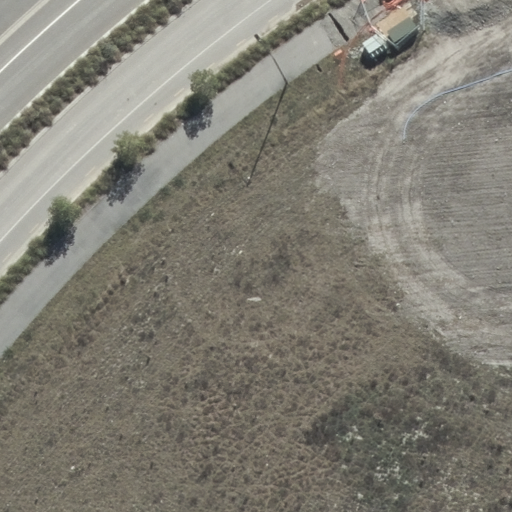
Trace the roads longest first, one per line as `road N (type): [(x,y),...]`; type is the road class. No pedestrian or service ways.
road 1 (residential): [(244,0),(121,104),(0,225)]
road 2 (residential): [(0,99),(109,0)]
